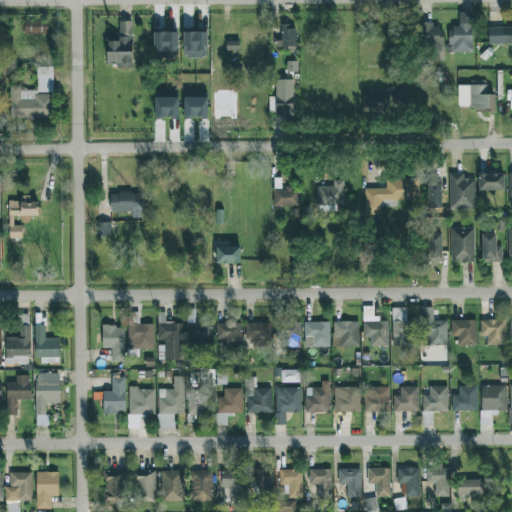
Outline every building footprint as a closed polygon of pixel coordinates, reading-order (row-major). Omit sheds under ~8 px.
[(472,12),(459,13),(459,26),(450,27),(450,53),(472,53),(472,12)] [(24,34),(48,33),(47,20),(24,20),(24,34)] [(106,67),(131,67),(132,21),(119,21),(119,41),(107,40),(106,67)] [(442,24),(424,24),(425,61),(443,60),(442,24)] [(281,27),(281,37),(276,37),(276,47),(296,47),(295,27),(281,27)] [(511,44),(511,27),(489,27),(488,44),(511,44)] [(207,32),(184,31),(183,57),(207,58),(207,32)] [(154,32),(154,56),(178,56),(178,32),(154,32)] [(238,41),(226,41),(226,50),(238,50),(238,41)] [(298,71),(298,62),(287,62),(287,71),(298,71)] [(53,67),(37,67),(37,90),(20,90),(20,86),(10,86),(10,120),(52,119),(52,93),(53,93),(53,67)] [(469,111),(494,111),(494,94),(487,94),(487,80),(469,81),(469,111)] [(363,94),(362,111),(407,112),(407,88),(379,88),(379,94),(363,94)] [(184,118),(208,117),(207,94),(184,95),(184,118)] [(179,97),(155,97),(155,117),(178,118),(179,97)] [(474,210),(475,179),(463,178),(463,174),(450,174),(449,209),(474,210)] [(504,190),(504,174),(479,174),(479,191),(504,190)] [(418,178),(386,179),(387,188),(365,189),(365,209),(397,208),(397,201),(419,200),(418,178)] [(316,187),(317,206),(343,206),(343,180),(333,180),(333,186),(316,187)] [(441,208),(441,182),(427,181),(426,208),(441,208)] [(272,188),(273,207),(299,206),(299,188),(272,188)] [(141,212),(140,192),(110,193),(111,212),(141,212)] [(9,201),(8,238),(21,239),(22,226),(13,225),(13,216),(38,216),(38,201),(30,201),(30,196),(21,196),(21,201),(9,201)] [(99,236),(110,237),(110,224),(99,224),(99,236)] [(450,228),(451,263),(474,262),(473,227),(450,228)] [(441,234),(428,234),(428,261),(442,261),(441,234)] [(495,234),(482,234),(482,262),(502,262),(501,245),(496,245),(495,234)] [(240,263),(240,247),(228,247),(228,241),(216,242),(217,264),(240,263)] [(388,346),(387,321),(376,322),(376,306),(362,307),(363,338),(369,338),(370,346),(388,346)] [(446,321),(433,321),(433,307),(421,308),(421,346),(447,345),(446,321)] [(406,308),(392,308),(392,345),(416,346),(417,320),(406,320),(406,308)] [(153,325),(139,325),(139,312),(128,313),(128,349),(154,349),(153,325)] [(451,321),(451,337),(457,337),(457,345),(476,345),(476,320),(451,321)] [(480,320),(480,337),(487,336),(487,345),(506,345),(505,320),(480,320)] [(300,348),(300,321),(277,322),(277,340),(281,340),(281,348),(300,348)] [(180,322),(157,323),(158,341),(164,340),(165,361),(182,360),(180,322)] [(194,347),(212,346),(211,322),(187,323),(187,339),(193,338),(194,347)] [(216,339),(223,339),(223,347),(241,347),(241,323),(216,322),(216,339)] [(330,347),(330,322),(304,322),(304,347),(330,347)] [(333,346),(358,347),(359,322),(334,322),(333,346)] [(245,339),(252,339),(252,347),(271,347),(270,323),(245,323),(245,339)] [(5,364),(29,365),(31,325),(20,325),(20,337),(5,337),(5,364)] [(35,362),(59,361),(59,338),(45,338),(45,325),(34,325),(35,362)] [(124,327),(102,326),(102,349),(111,349),(110,361),(123,361),(124,327)] [(45,415),(45,403),(60,403),(59,373),(35,373),(36,415),(45,415)] [(6,382),(7,415),(17,415),(17,400),(31,400),(30,375),(16,376),(16,382),(6,382)] [(184,377),(173,376),(173,390),(159,389),(158,414),(183,414),(184,377)] [(103,414),(125,413),(125,378),(111,378),(112,391),(103,391),(103,414)] [(476,386),(458,386),(458,395),(452,395),(452,411),(477,411),(476,386)] [(506,412),(506,386),(480,386),(481,425),(491,425),(491,413),(506,412)] [(188,387),(187,414),(212,415),(213,388),(188,387)] [(304,413),(330,413),(331,388),(305,387),(304,413)] [(359,412),(360,387),(334,387),(334,412),(359,412)] [(389,388),(364,387),(363,412),(389,412),(389,388)] [(418,387),(399,387),(399,396),(393,396),(394,411),(418,411),(418,387)] [(448,387),(429,387),(428,395),(423,395),(422,411),(447,412),(448,387)] [(129,415),(154,415),(155,389),(129,388),(129,415)] [(242,389),(224,388),(224,397),(216,397),(216,425),(227,425),(227,413),(242,413),(242,389)] [(246,413),(271,413),(272,388),(253,388),(252,397),(247,397),(246,413)] [(275,388),(276,425),(286,425),(285,413),(301,412),(301,388),(275,388)] [(421,425),(432,425),(432,412),(422,412),(421,425)] [(36,416),(36,426),(48,426),(48,416),(36,416)] [(426,467),(427,483),(434,483),(435,497),(449,496),(449,467),(426,467)] [(389,468),(367,469),(367,484),(375,484),(376,497),(390,497),(389,468)] [(419,468),(397,468),(397,484),(405,484),(405,497),(419,496),(419,468)] [(331,469),(309,470),(309,485),(317,485),(317,498),(331,498),(331,469)] [(347,498),(361,498),(360,469),(338,469),(338,485),(346,485),(347,498)] [(244,471),(222,470),(221,488),(229,489),(229,499),(243,500),(244,471)] [(273,487),(272,470),(250,471),(251,488),(273,487)] [(301,470),(279,470),(279,485),(288,485),(289,498),(302,498),(301,470)] [(104,472),(105,504),(109,504),(110,510),(127,509),(126,471),(104,472)] [(156,471),(134,471),(134,501),(155,501),(156,471)] [(162,471),(161,501),(183,502),(183,471),(162,471)] [(212,501),(212,471),(191,471),(190,501),(212,501)] [(32,501),(32,472),(9,473),(10,487),(5,487),(5,501),(32,501)] [(58,474),(36,473),(36,509),(51,509),(51,496),(58,497),(58,474)] [(457,495),(482,496),(483,480),(458,480),(457,495)] [(7,511),(18,511),(18,501),(8,502),(7,511)] [(259,511),(259,501),(249,501),(249,511),(259,511)] [(295,511),(295,501),(277,501),(277,511),(295,511)]
